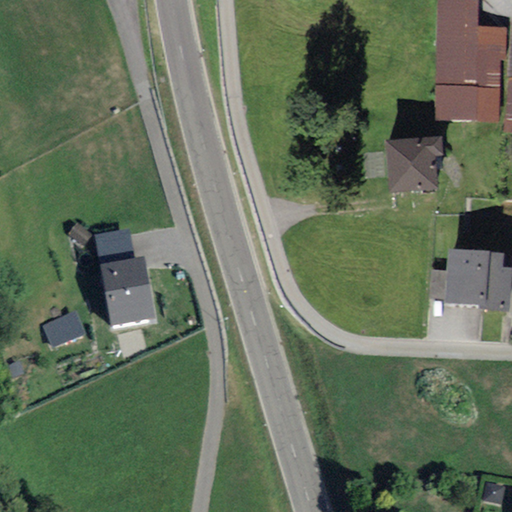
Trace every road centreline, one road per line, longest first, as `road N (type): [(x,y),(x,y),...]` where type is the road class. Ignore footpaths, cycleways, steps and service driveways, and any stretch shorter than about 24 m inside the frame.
road 1 (residential): [(224,0),(239,132),(299,305),(324,329),(361,344),(511,352)]
road 2 (secondary): [(171,0),(212,178),(311,511)]
road 3 (residential): [(200,511),(218,395),(210,311),(116,0)]
